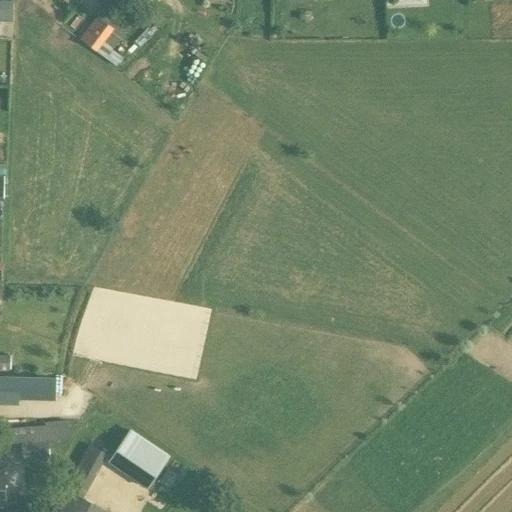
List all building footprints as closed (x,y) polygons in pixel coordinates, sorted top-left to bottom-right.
[(0,0),(0,20),(14,21),(14,0),(0,0)] [(143,9),(130,0),(108,0),(79,38),(116,66),(122,58),(112,50),(143,9)] [(0,354),(0,369),(11,370),(11,355),(0,354)] [(0,400),(56,401),(56,376),(0,375),(0,400)] [(45,426),(0,429),(0,442),(0,444),(21,443),(22,460),(47,458),(45,426)] [(107,461),(148,488),(169,456),(129,429),(107,461)] [(91,444),(67,489),(64,487),(49,511),(108,511),(83,497),(107,454),(91,444)] [(156,480),(170,488),(178,475),(165,466),(156,480)] [(7,503),(22,502),(21,468),(6,469),(7,503)]
